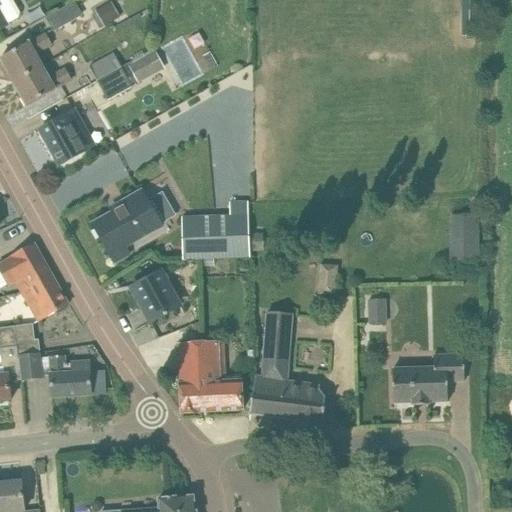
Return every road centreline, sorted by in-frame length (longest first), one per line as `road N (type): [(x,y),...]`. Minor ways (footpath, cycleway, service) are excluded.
road 1 (residential): [(156,410),(0,149)]
road 2 (residential): [(475,511),(465,462),(441,439),(221,452)]
road 3 (residential): [(0,446),(117,433),(156,410)]
